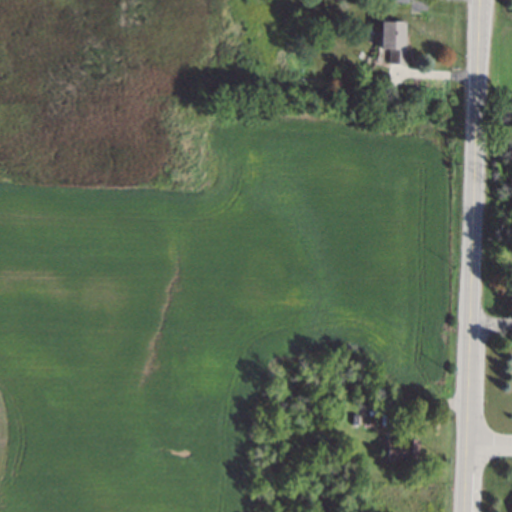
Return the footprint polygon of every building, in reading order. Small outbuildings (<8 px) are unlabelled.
[(404,46),(405,46),(405,64),(404,64),(389,64),(387,64),(388,49),(378,48),(379,21),(404,22),(404,46)] [(388,74),(387,81),(378,80),(378,73),(388,74)] [(298,411),(298,412),(297,426),(297,428),(280,427),(281,410),(298,411)] [(373,426),(365,426),(365,418),(369,418),(373,418),(373,426)] [(416,448),(415,448),(415,459),(385,459),(386,447),(384,447),(384,438),(416,439),(416,448)] [(339,441),(341,441),(340,455),(318,455),(318,441),(339,441)]
